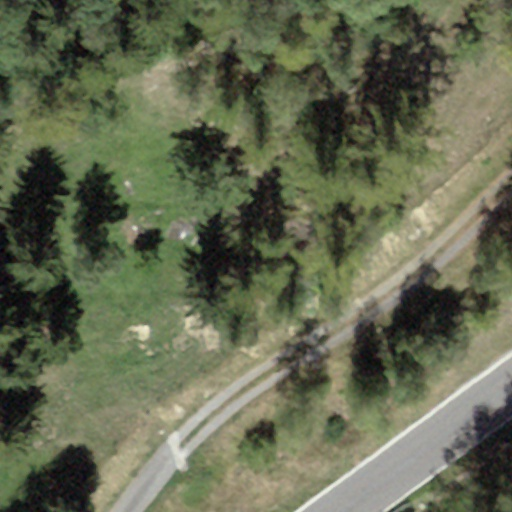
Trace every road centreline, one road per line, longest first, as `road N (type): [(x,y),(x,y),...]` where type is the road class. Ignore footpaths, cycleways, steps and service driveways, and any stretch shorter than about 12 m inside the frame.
road 1 (track): [(122,511),(204,422),(437,258),(511,182)]
road 2 (secondary): [(511,386),(338,511)]
